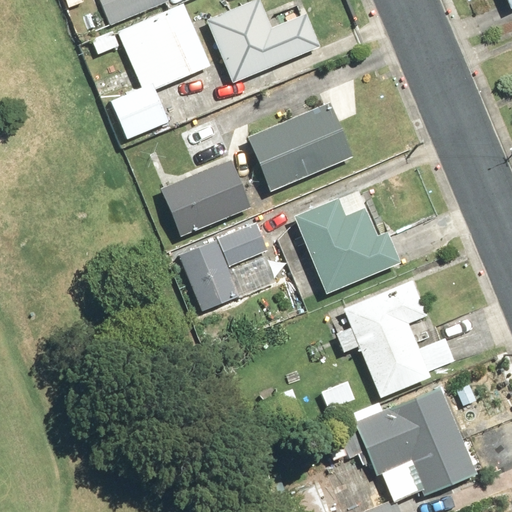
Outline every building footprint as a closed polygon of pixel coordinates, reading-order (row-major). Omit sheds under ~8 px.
[(97,0),(110,27),(166,0),(165,0),(97,0)] [(255,0),(243,0),(202,18),(228,80),(315,43),(302,13),(267,28),(255,0)] [(118,33),(141,88),(109,101),(125,140),(171,122),(157,87),(207,67),(183,7),(118,33)] [(243,134),(266,188),(348,154),(326,100),(243,134)] [(215,119),(183,132),(197,168),(230,155),(215,119)] [(228,165),(159,192),(177,238),(246,210),(228,165)] [(336,195),(289,214),(321,292),(396,261),(383,230),(373,234),(361,204),(343,212),(336,195)] [(215,243),(178,258),(201,314),(238,298),(215,243)] [(411,277),(339,306),(375,395),(426,375),(404,321),(425,313),(411,277)] [(348,383),(319,394),(326,412),(355,400),(348,383)] [(474,473),(437,387),(349,424),(370,475),(405,460),(420,495),(474,473)] [(292,392),(260,405),(274,440),(305,427),(292,392)] [(279,500),(284,511),(324,511),(315,486),(279,500)] [(399,511),(395,502),(367,511),(399,511)]
